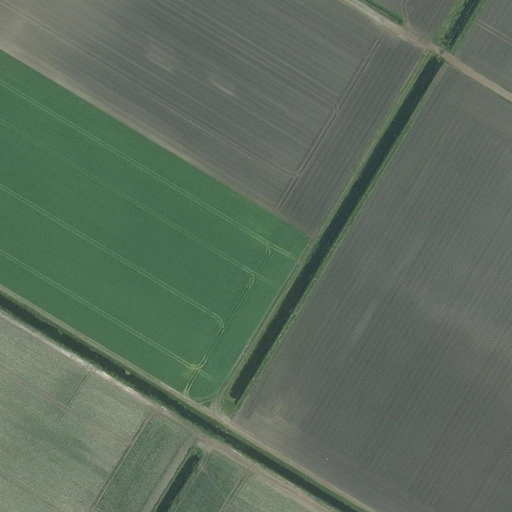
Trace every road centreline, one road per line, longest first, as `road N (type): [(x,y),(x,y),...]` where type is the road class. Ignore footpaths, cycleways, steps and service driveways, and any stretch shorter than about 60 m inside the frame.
road 1 (track): [(333,511),(0,311)]
road 2 (track): [(379,511),(215,414)]
road 3 (track): [(511,98),(349,0)]
